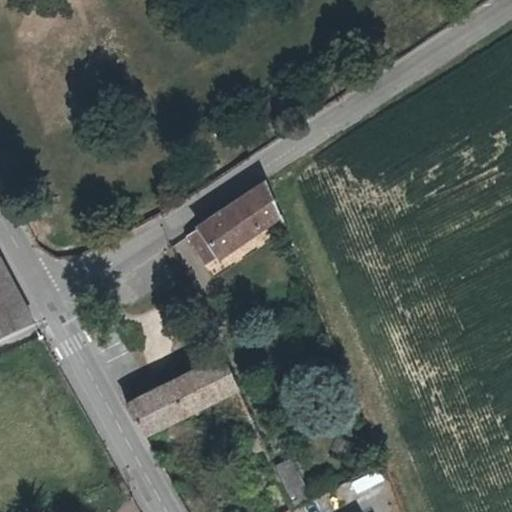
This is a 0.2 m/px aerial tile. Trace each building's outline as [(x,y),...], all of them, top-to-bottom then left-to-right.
[(260,180),(195,220),(215,253),(281,213),(260,180)] [(0,338),(35,321),(0,257),(0,338)] [(221,353),(173,376),(190,413),(207,405),(222,434),(242,424),(256,453),(267,448),(221,353)] [(190,413),(173,376),(122,401),(140,438),(190,413)] [(290,457),(275,464),(294,504),(309,497),(290,457)] [(360,488),(382,479),(377,468),(356,477),(360,488)]
